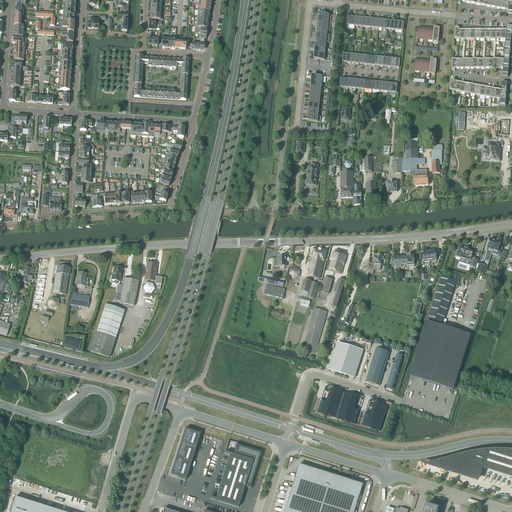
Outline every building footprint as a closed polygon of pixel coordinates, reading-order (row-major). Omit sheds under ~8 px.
[(15,6),(14,26),(25,27),(26,21),(21,21),(21,11),(24,11),(24,6),(27,7),(27,6),(15,6)] [(346,25),(354,26),(355,18),(347,17),(346,25)] [(354,26),(363,27),(363,19),(355,18),(354,26)] [(363,27),(371,28),(372,19),(363,19),(363,27)] [(371,28),(379,29),(380,20),(372,19),(371,28)] [(87,29),(98,30),(98,24),(92,24),(92,20),(88,20),(87,29)] [(162,21),(150,20),(149,20),(148,30),(155,30),(155,26),(161,27),(161,21),(162,21)] [(380,20),(379,29),(382,29),(382,32),(387,33),(387,30),(388,21),(380,20)] [(74,22),(62,21),(62,27),(67,27),(67,32),(62,32),(61,36),(67,36),(66,43),(73,43),(74,22)] [(396,22),(388,21),(387,30),(395,31),(396,22)] [(404,23),(396,22),(395,31),(403,31),(404,23)] [(200,34),(199,38),(206,39),(207,29),(195,27),(194,33),(200,34)] [(152,35),(148,35),(147,46),(157,46),(158,40),(152,40),(152,35)] [(175,49),(177,50),(185,50),(186,38),(180,38),(180,43),(177,43),(176,43),(175,43),(175,49)] [(206,39),(199,38),(200,38),(200,45),(191,44),(191,51),(204,51),(205,39),(206,39)] [(342,63),(350,63),(351,55),(343,54),(342,63)] [(350,63),(359,64),(359,56),(351,55),(350,63)] [(133,98),(145,98),(146,89),(146,91),(140,91),(141,86),(141,85),(141,82),(142,64),(147,64),(148,57),(136,56),(135,81),(134,81),(134,84),(134,85),(133,98)] [(359,64),(367,65),(368,57),(359,56),(359,64)] [(367,65),(375,66),(376,57),(368,57),(367,65)] [(375,66),(383,67),(384,58),(376,57),(375,66)] [(383,67),(391,68),(392,59),(384,58),(383,67)] [(175,91),(174,100),(186,101),(188,76),(188,73),(188,72),(189,60),(177,59),(176,69),(176,66),(182,67),(181,72),(181,75),(181,76),(180,93),(175,93),(175,91)] [(392,59),(391,68),(399,69),(400,60),(392,59)] [(11,70),(11,71),(22,72),(27,72),(27,68),(21,67),(21,62),(23,62),(23,61),(13,61),(15,61),(14,71),(11,70)] [(340,87),(348,88),(349,80),(341,79),(340,87)] [(348,88),(356,89),(357,81),(349,80),(348,88)] [(356,89),(364,90),(365,81),(357,81),(356,89)] [(364,90),(372,91),(373,82),(365,81),(364,90)] [(372,91),(380,92),(381,83),(373,82),(372,91)] [(380,92),(388,93),(389,84),(381,83),(380,92)] [(389,84),(388,93),(397,93),(397,85),(389,84)] [(33,97),(27,97),(26,103),(39,104),(52,105),(53,98),(40,98),(37,97),(37,91),(33,91),(33,97)] [(16,92),(9,92),(9,102),(20,103),(20,98),(15,98),(16,92)] [(63,95),(62,101),(57,101),(57,105),(68,106),(69,96),(66,95),(63,95)] [(341,120),(343,121),(347,122),(347,121),(349,121),(350,109),(342,108),(341,120)] [(49,119),(43,118),(43,125),(39,124),(38,129),(48,130),(49,119)] [(80,131),(86,132),(86,127),(91,128),(91,127),(92,122),(80,121),(80,131)] [(125,130),(128,131),(128,124),(120,124),(119,135),(125,136),(125,130)] [(130,136),(136,136),(136,125),(128,124),(128,131),(130,131),(130,136)] [(160,126),(159,139),(165,139),(166,133),(170,133),(170,130),(170,127),(160,126)] [(173,127),(172,131),(177,132),(177,138),(183,138),(184,128),(173,127)] [(16,139),(16,135),(22,135),(22,129),(10,128),(10,131),(9,131),(9,132),(9,133),(9,134),(9,138),(16,139)] [(79,139),(78,148),(91,149),(91,145),(85,145),(86,139),(79,139)] [(169,144),(168,148),(180,152),(182,144),(176,142),(175,146),(169,144)] [(59,143),(58,153),(69,154),(69,148),(63,147),(63,143),(59,143)] [(416,165),(425,164),(425,159),(418,159),(418,153),(417,143),(405,143),(406,159),(397,159),(395,159),(394,162),(393,162),(394,173),(410,172),(410,177),(414,176),(415,187),(428,186),(427,176),(427,170),(416,171),(416,165)] [(479,152),(482,152),(483,152),(483,158),(489,158),(489,161),(492,161),(492,160),(499,161),(500,149),(484,148),(484,146),(479,145),(479,152)] [(432,163),(433,174),(440,174),(439,165),(442,165),(442,156),(442,146),(432,146),(432,151),(431,156),(432,163)] [(165,154),(166,155),(177,158),(179,153),(179,154),(180,152),(168,148),(168,150),(166,149),(165,154)] [(69,154),(58,153),(57,163),(62,163),(62,159),(69,159),(69,154)] [(166,155),(164,160),(176,163),(177,158),(166,155)] [(364,158),(365,165),(365,172),(372,172),(371,165),(373,165),(372,157),(364,158)] [(164,160),(163,165),(174,168),(176,163),(164,160)] [(306,185),(309,186),(312,186),(316,186),(317,178),(318,174),(317,174),(318,166),(316,166),(316,165),(310,164),(310,165),(308,165),(307,173),(306,177),(307,177),(306,185)] [(163,165),(161,170),(173,173),(174,168),(163,165)] [(160,170),(159,174),(171,178),(173,173),(161,170),(160,170)] [(341,199),(352,198),(352,193),(353,192),(353,188),(353,172),(346,173),(341,173),(341,199)] [(68,174),(58,173),(57,180),(61,180),(61,184),(67,185),(68,174)] [(159,174),(158,179),(170,183),(171,178),(159,174)] [(170,183),(158,179),(157,179),(159,180),(158,184),(168,187),(170,183)] [(389,181),(390,183),(386,183),(386,185),(386,188),(387,188),(387,193),(397,192),(396,182),(393,183),(393,181),(389,181)] [(92,184),(80,183),(76,183),(75,193),(82,194),(82,188),(88,188),(89,184),(92,185),(92,184)] [(365,184),(366,194),(376,193),(375,184),(365,184)] [(352,193),(352,198),(353,206),(361,205),(361,198),(361,192),(360,192),(360,186),(359,186),(359,185),(357,185),(357,186),(354,186),(355,192),(353,192),(352,193)] [(155,200),(165,203),(169,190),(167,189),(162,188),(161,195),(156,194),(156,196),(156,195),(155,200)] [(49,195),(43,195),(42,206),(48,207),(48,205),(49,206),(49,210),(60,212),(61,203),(60,203),(60,199),(49,198),(49,195)] [(75,196),(74,207),(85,208),(85,201),(79,201),(80,196),(75,196)] [(91,196),(92,208),(102,208),(102,201),(97,201),(97,196),(91,196)] [(28,206),(27,214),(28,214),(30,214),(33,214),(33,211),(34,211),(34,210),(35,210),(36,203),(32,202),(32,199),(28,199),(28,203),(28,206)] [(10,209),(4,209),(4,215),(8,215),(8,216),(10,216),(11,215),(12,213),(14,213),(14,205),(10,204),(10,209)] [(493,250),(496,241),(490,239),(487,251),(488,251),(485,261),(484,265),(479,263),(477,271),(485,274),(492,254),(493,250)] [(502,241),(496,239),(496,241),(493,250),(492,254),(500,257),(502,251),(499,250),(502,241)] [(308,277),(320,279),(324,262),(326,251),(314,248),(311,259),(312,259),(308,277)] [(473,252),(473,253),(468,251),(468,250),(464,248),(464,250),(459,248),(456,257),(461,259),(470,262),(471,260),(472,261),(470,267),(475,269),(478,261),(473,259),(474,257),(472,256),(473,253),(473,252)] [(438,251),(428,252),(429,262),(436,261),(436,259),(436,255),(438,255),(438,251)] [(333,253),(330,262),(328,270),(341,274),(346,256),(333,253)] [(374,270),(380,271),(380,265),(381,265),(381,260),(383,260),(384,258),(382,257),(382,256),(381,256),(380,255),(378,255),(378,256),(377,256),(374,256),(374,257),(373,265),(374,265),(374,270)] [(292,258),(289,258),(286,258),(286,257),(277,257),(278,267),(280,267),(280,270),(284,269),(284,267),(287,267),(286,262),(289,262),(292,262),(292,258)] [(407,257),(398,258),(399,268),(402,267),(401,266),(407,266),(407,257)] [(144,281),(154,282),(153,284),(161,285),(162,278),(156,277),(157,265),(146,264),(144,281)] [(21,282),(30,284),(30,280),(31,281),(33,275),(32,275),(34,270),(25,267),(21,282)] [(53,293),(65,295),(68,276),(69,276),(70,269),(57,267),(53,293)] [(111,280),(110,283),(116,284),(117,282),(120,282),(121,278),(120,277),(121,274),(123,269),(118,268),(118,267),(116,267),(115,267),(114,267),(111,280)] [(302,274),(302,273),(301,273),(301,272),(301,271),(300,270),(299,269),(298,269),(297,269),(297,268),(296,268),(295,268),(295,269),(294,269),(293,269),(293,270),(292,270),(292,271),(291,271),(291,272),(291,273),(291,274),(291,275),(291,276),(291,277),(292,277),(292,278),(293,278),(293,279),(294,279),(295,279),(296,279),(297,279),(298,279),(299,279),(299,278),(300,278),(300,277),(301,277),(301,276),(301,275),(302,275),(302,274)] [(88,279),(86,278),(86,274),(77,273),(76,286),(77,286),(76,288),(84,289),(85,287),(85,283),(87,283),(88,279)] [(457,286),(461,276),(453,274),(451,280),(442,277),(428,320),(442,324),(455,285),(457,286)] [(41,303),(46,277),(38,275),(33,301),(41,303)] [(320,293),(328,295),(332,280),(324,278),(320,293)] [(119,304),(133,307),(138,282),(124,279),(122,286),(117,285),(116,293),(121,294),(119,304)] [(347,283),(347,282),(345,282),(345,281),(339,279),(338,280),(334,293),(336,293),(331,306),(336,308),(340,296),(343,286),(346,287),(347,283)] [(299,296),(307,297),(314,299),(318,284),(321,285),(322,282),(318,281),(318,284),(304,280),(299,296)] [(143,288),(145,293),(151,294),(154,290),(152,284),(146,284),(143,288)] [(11,287),(6,285),(4,292),(3,296),(2,295),(0,300),(8,303),(9,299),(7,299),(7,297),(9,298),(11,291),(10,290),(11,287)] [(285,290),(266,285),(264,295),(274,298),(276,291),(284,293),(285,290)] [(368,296),(370,293),(362,287),(360,290),(368,296)] [(72,294),(70,306),(88,309),(89,297),(72,294)] [(302,299),(300,305),(309,307),(311,301),(302,299)] [(124,311),(105,305),(90,352),(109,359),(124,311)] [(343,327),(348,329),(356,308),(350,306),(343,327)] [(303,350),(315,354),(327,312),(315,309),(303,350)] [(47,327),(49,317),(43,316),(42,320),(42,321),(41,326),(47,327)] [(0,334),(6,337),(10,325),(0,321),(0,334)] [(445,388),(447,388),(453,391),(471,336),(464,333),(463,333),(459,332),(434,324),(427,322),(416,358),(410,377),(416,379),(417,379),(418,379),(421,380),(423,381),(441,387),(442,387),(445,388)] [(336,348),(332,361),(329,370),(330,371),(354,379),(357,369),(362,356),(360,355),(336,348)] [(366,382),(379,386),(389,353),(376,349),(366,382)] [(403,357),(397,355),(386,388),(393,391),(403,357)] [(28,368),(78,380),(78,378),(29,366),(28,368)] [(330,389),(328,397),(326,402),(321,401),(317,413),(336,419),(344,393),(330,389)] [(358,397),(344,393),(336,419),(355,425),(357,417),(359,410),(354,409),(354,408),(358,397)] [(369,401),(361,426),(380,431),(388,407),(369,401)] [(170,476),(186,481),(200,434),(185,430),(170,476)] [(224,473),(215,500),(237,507),(238,507),(245,487),(250,488),(261,454),(236,446),(233,455),(230,454),(229,454),(224,473)] [(462,460),(481,466),(511,475),(511,451),(507,451),(502,451),(496,451),(491,451),(486,451),(480,452),(475,453),(469,454),(464,455),(461,456),(462,460)] [(291,489),(289,488),(281,511),(353,511),(362,485),(298,465),(291,489)] [(15,498),(10,511),(58,511),(45,508),(44,508),(43,508),(43,509),(25,503),(25,502),(24,502),(24,501),(23,501),(15,498)]
